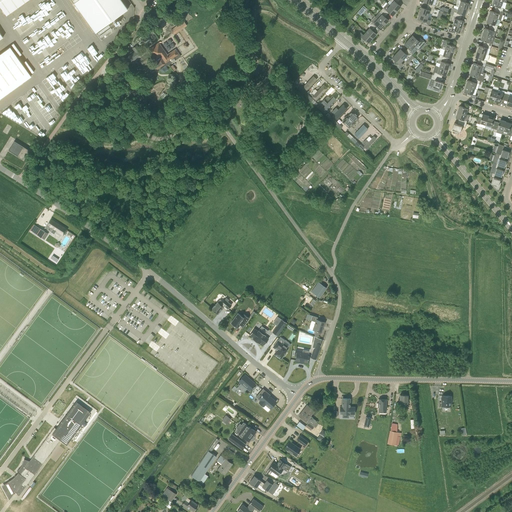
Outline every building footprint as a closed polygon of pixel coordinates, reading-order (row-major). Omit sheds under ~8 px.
[(0,0),(0,5),(7,15),(27,0),(0,0)] [(71,0),(80,12),(97,0),(71,0)] [(399,0),(398,0),(389,0),(392,3),(390,5),(397,11),(401,7),(399,5),(398,5),(397,3),(399,0)] [(432,0),(423,0),(423,2),(425,2),(425,3),(426,3),(428,3),(427,6),(434,8),(435,5),(432,4),(432,0)] [(469,4),(464,2),(465,0),(457,0),(456,6),(458,7),(468,10),(468,9),(468,8),(469,7),(469,6),(469,5),(468,5),(469,4)] [(492,2),(492,3),(493,3),(493,5),(497,6),(496,9),(503,11),(504,8),(501,7),(503,2),(497,0),(492,0),(493,1),(493,2),(492,2)] [(381,10),(387,15),(389,12),(390,14),(393,16),(397,11),(390,5),(387,3),(381,10)] [(428,16),(429,13),(432,14),(434,8),(427,6),(426,9),(424,8),(421,7),(419,13),(428,16)] [(465,14),(466,14),(467,13),(467,12),(468,11),(468,10),(458,7),(457,9),(452,8),(450,14),(453,14),(460,17),(461,14),(465,15),(465,14)] [(490,12),(489,13),(489,14),(488,15),(488,16),(497,19),(501,20),(504,12),(503,11),(496,9),(495,12),(491,11),(490,12)] [(381,10),(379,12),(375,16),(384,25),(389,20),(386,18),(387,18),(386,18),(385,17),(387,15),(381,10)] [(422,21),(421,23),(428,26),(430,20),(427,19),(428,16),(419,13),(417,19),(420,20),(422,21)] [(463,21),(459,20),(460,17),(453,14),(451,20),(454,21),(453,24),(462,27),(463,25),(463,24),(463,23),(463,22),(463,21)] [(371,21),(369,23),(374,28),(376,26),(378,27),(378,28),(380,29),(384,25),(375,16),(371,21)] [(487,19),(487,20),(487,21),(487,22),(491,24),(490,26),(497,29),(498,26),(495,25),(497,19),(488,16),(487,17),(487,18),(487,19)] [(19,25),(25,33),(36,24),(30,17),(19,25)] [(186,25),(183,20),(177,23),(179,26),(178,27),(177,26),(171,30),(174,34),(186,25)] [(369,28),(365,32),(372,38),(376,34),(374,32),(372,30),(374,28),(369,23),(367,26),(369,28)] [(452,27),(449,27),(447,32),(455,34),(454,34),(455,31),(459,33),(460,31),(461,31),(461,30),(462,29),(462,28),(462,27),(453,24),(452,27)] [(485,29),(484,29),(483,30),(483,31),(482,32),(482,33),(492,37),(493,31),(496,32),(497,29),(490,26),(489,29),(485,28),(485,29)] [(363,35),(361,33),(357,37),(362,42),(364,40),(366,41),(368,43),(372,38),(365,32),(363,35)] [(481,37),(481,38),(482,38),(481,40),(486,41),(485,44),(492,46),(492,43),(490,42),(492,37),(482,33),(482,35),(481,36),(481,37)] [(417,44),(420,46),(424,42),(418,37),(416,39),(415,37),(414,37),(412,35),(408,40),(415,46),(417,44)] [(415,46),(408,40),(404,45),(406,46),(406,47),(408,48),(406,50),(412,55),(418,48),(415,46)] [(443,40),(442,43),(446,44),(444,50),(454,53),(454,51),(455,50),(455,49),(455,48),(454,48),(455,46),(451,45),(451,42),(453,43),(443,40)] [(166,64),(167,65),(180,56),(175,49),(167,55),(162,48),(159,43),(149,50),(157,62),(153,65),(157,70),(166,64)] [(479,47),(478,47),(478,48),(477,49),(477,50),(476,51),(486,54),(488,48),(491,49),(492,46),(485,44),(484,47),(479,45),(479,47)] [(142,54),(137,45),(133,48),(135,52),(122,61),(126,66),(118,72),(121,77),(131,70),(127,64),(135,59),(135,58),(142,54)] [(0,98),(20,84),(31,76),(10,47),(0,53),(0,98)] [(400,49),(396,53),(403,60),(405,57),(408,59),(412,55),(406,50),(404,52),(402,51),(403,51),(402,51),(400,49)] [(452,57),(453,56),(453,55),(454,54),(454,53),(444,50),(443,55),(440,54),(439,57),(446,60),(447,57),(451,58),(452,57)] [(476,54),(476,55),(476,56),(476,57),(480,58),(479,61),(486,63),(487,60),(488,61),(490,55),(486,54),(476,51),(476,52),(476,53),(476,54)] [(399,69),(403,64),(401,62),(403,60),(396,53),(392,58),(394,60),(396,62),(394,64),(399,69)] [(437,63),(440,64),(439,67),(448,70),(449,69),(449,68),(449,66),(449,65),(449,64),(445,63),(446,60),(439,57),(438,57),(437,60),(438,60),(437,63)] [(140,63),(144,68),(151,63),(147,58),(140,63)] [(473,64),(472,65),(472,66),(471,67),(471,68),(480,71),(483,72),(485,66),(486,63),(479,61),(478,64),(474,63),(473,64)] [(491,81),(496,66),(487,63),(486,67),(491,69),(488,80),(491,81)] [(446,74),(447,74),(447,73),(448,72),(448,71),(448,70),(439,67),(435,66),(432,74),(440,77),(441,74),(445,76),(446,74)] [(470,72),(470,73),(471,73),(470,74),(474,76),(473,79),(480,81),(481,81),(482,78),(479,77),(480,71),(471,68),(470,69),(470,70),(470,72)] [(302,89),(306,92),(317,80),(313,77),(302,89)] [(135,80),(134,78),(123,85),(125,87),(135,80)] [(468,82),(467,81),(467,82),(466,84),(466,85),(465,86),(475,89),(477,90),(480,81),(473,79),(472,82),(468,80),(468,82)] [(439,81),(435,80),(432,87),(434,87),(434,89),(438,91),(439,89),(441,90),(443,83),(439,81)] [(137,84),(136,82),(126,88),(127,91),(137,84)] [(142,89),(139,85),(128,92),(129,92),(132,96),(131,96),(131,97),(142,89)] [(313,99),(324,87),(322,85),(311,97),(313,99)] [(473,94),(475,89),(465,86),(465,87),(465,88),(464,89),(464,90),(465,90),(464,92),(469,93),(468,96),(467,95),(467,96),(476,99),(477,96),(473,94)] [(316,101),(327,90),(325,88),(314,99),(316,101)] [(498,91),(493,89),(489,88),(489,89),(488,93),(487,95),(490,96),(489,99),(495,101),(498,92),(498,91)] [(502,99),(504,100),(507,93),(504,92),(503,94),(498,92),(495,101),(500,102),(500,103),(502,99)] [(133,105),(144,98),(141,93),(130,100),(130,101),(131,100),(134,104),(133,105)] [(332,95),(330,98),(327,101),(324,99),(321,103),(323,105),(321,107),(326,111),(336,99),(332,95)] [(42,131),(45,129),(31,112),(30,112),(21,102),(19,104),(20,105),(18,108),(13,102),(10,105),(12,107),(10,109),(15,115),(14,115),(21,124),(23,122),(29,129),(32,127),(36,132),(40,129),(42,131)] [(336,120),(347,108),(343,104),(338,109),(334,114),(331,116),(336,120)] [(472,106),(464,104),(465,104),(464,107),(460,106),(459,107),(458,109),(457,111),(467,114),(468,109),(471,109),(472,106)] [(349,127),(359,116),(356,113),(353,110),(349,114),(345,119),(343,121),(346,124),(349,127)] [(467,121),(469,115),(467,114),(457,111),(457,112),(456,113),(456,115),(456,116),(457,116),(456,117),(460,119),(459,122),(466,124),(467,121)] [(486,125),(489,116),(483,114),(482,117),(479,116),(476,125),(485,128),(486,125)] [(491,128),(494,129),(497,122),(494,121),(495,117),(494,118),(489,116),(486,125),(492,126),(491,128)] [(502,134),(503,130),(506,122),(501,120),(500,123),(497,122),(494,129),(493,131),(502,134)] [(461,133),(463,126),(465,127),(466,124),(459,122),(459,124),(454,123),(452,130),(454,131),(453,132),(458,134),(459,132),(461,133)] [(508,135),(511,136),(511,133),(511,126),(511,127),(511,122),(511,123),(506,122),(503,130),(509,132),(508,135)] [(363,127),(353,138),(357,141),(366,130),(363,127)] [(362,143),(365,145),(364,146),(366,149),(376,138),(374,136),(371,138),(368,141),(366,139),(362,143)] [(14,141),(9,150),(16,155),(23,159),(29,150),(14,141)] [(510,158),(511,152),(508,151),(510,147),(499,144),(496,153),(500,154),(501,155),(507,157),(509,158),(510,158)] [(507,157),(501,155),(500,154),(496,153),(493,163),(495,163),(498,164),(504,166),(506,167),(507,167),(509,161),(508,161),(505,160),(507,157)] [(492,172),(493,173),(495,173),(495,174),(501,176),(501,175),(503,176),(503,177),(504,177),(506,170),(505,170),(505,171),(502,170),(504,166),(498,164),(495,163),(492,172)] [(490,182),(490,183),(498,193),(503,180),(502,180),(499,179),(501,176),(495,174),(495,173),(493,173),(491,177),(494,177),(492,183),(491,184),(490,182)] [(63,235),(67,229),(59,224),(58,224),(51,219),(45,228),(51,232),(53,229),(63,235)] [(30,230),(33,232),(42,238),(45,232),(33,225),(30,230)] [(318,282),(314,288),(317,290),(314,294),(319,298),(326,288),(318,282)] [(214,295),(222,288),(220,285),(212,292),(214,295)] [(212,309),(217,314),(224,306),(228,309),(232,305),(228,302),(229,300),(226,298),(220,304),(218,302),(212,309)] [(320,300),(316,315),(324,317),(328,303),(320,300)] [(238,328),(240,325),(243,327),(244,325),(249,318),(244,314),(242,316),(238,313),(230,323),(238,328)] [(316,338),(318,338),(320,332),(321,332),(324,322),(317,320),(318,316),(315,315),(312,314),(310,320),(312,321),(309,328),(316,331),(314,336),(316,337),(316,338)] [(277,336),(287,323),(282,319),(272,332),(277,336)] [(258,331),(255,328),(250,335),(254,337),(253,338),(260,343),(260,342),(264,345),(269,338),(265,336),(266,335),(259,330),(258,331)] [(288,348),(282,344),(278,341),(273,347),(274,346),(277,349),(274,354),(281,359),(283,356),(284,357),(286,353),(285,352),(288,348)] [(319,349),(315,348),(311,357),(311,358),(316,359),(319,349)] [(303,351),(296,350),(295,355),(296,355),(295,362),(299,363),(300,362),(308,363),(309,357),(307,356),(308,354),(303,353),(303,351)] [(247,390),(253,382),(250,380),(249,381),(244,377),(244,376),(241,374),(236,381),(247,390)] [(262,394),(258,400),(260,401),(258,403),(263,407),(265,405),(270,408),(275,401),(268,396),(269,395),(269,394),(269,395),(261,390),(262,389),(261,389),(259,392),(262,394)] [(442,396),(442,406),(445,406),(445,408),(448,408),(448,406),(449,406),(449,403),(451,403),(451,402),(451,399),(451,396),(442,396)] [(350,407),(350,399),(343,398),(342,407),(340,407),(340,413),(354,414),(355,407),(350,407)] [(377,403),(377,408),(379,408),(379,412),(386,412),(386,399),(379,399),(379,403),(377,403)] [(314,410),(307,405),(308,406),(306,409),(305,410),(304,410),(299,416),(306,421),(308,423),(313,427),(317,421),(312,418),(312,417),(310,416),(314,410)] [(231,419),(226,415),(222,420),(223,421),(222,422),(225,425),(226,423),(227,424),(231,419)] [(72,431),(73,430),(76,429),(71,421),(73,420),(69,422),(66,417),(60,426),(57,424),(58,423),(58,422),(32,457),(33,457),(42,463),(42,464),(61,438),(64,440),(68,435),(69,434),(70,433),(71,432),(72,431)] [(398,445),(401,433),(398,432),(397,424),(392,423),(390,431),(388,443),(395,445),(398,445)] [(242,438),(243,437),(249,441),(256,432),(246,424),(238,433),(240,435),(239,436),(242,438)] [(242,449),(245,444),(233,435),(229,440),(242,449)] [(296,441),(298,443),(304,447),(306,444),(298,438),(296,441)] [(300,449),(289,441),(284,448),(288,450),(287,451),(291,454),(292,453),(296,456),(300,449)] [(208,451),(191,476),(199,481),(205,473),(216,456),(211,452),(208,451)] [(217,460),(222,464),(218,469),(224,474),(232,464),(226,459),(225,459),(220,456),(217,460)] [(29,461),(24,459),(25,459),(24,459),(24,460),(23,461),(23,462),(22,464),(21,465),(20,467),(19,468),(18,470),(17,471),(18,471),(19,472),(18,472),(17,474),(16,475),(15,476),(14,477),(12,479),(11,480),(7,482),(8,482),(14,493),(14,494),(15,492),(19,495),(42,464),(42,463),(33,457),(32,457),(29,461)] [(273,462),(269,468),(273,472),(274,471),(280,475),(283,470),(282,469),(286,464),(280,460),(277,464),(273,462)] [(268,491),(272,485),(267,481),(265,484),(261,481),(254,476),(250,482),(256,487),(258,484),(262,487),(268,491)] [(268,491),(272,494),(276,490),(277,489),(272,485),(268,491)] [(167,488),(166,490),(162,495),(167,499),(171,501),(176,494),(167,488)] [(191,500),(187,498),(189,495),(186,492),(182,498),(185,500),(182,504),(191,511),(192,509),(194,510),(196,508),(198,506),(197,506),(198,505),(191,500)] [(505,507),(511,501),(511,498),(511,497),(502,502),(505,507)] [(259,511),(260,511),(263,506),(253,499),(249,504),(249,505),(247,508),(242,504),(237,510),(239,511),(252,511),(255,508),(259,511)]
